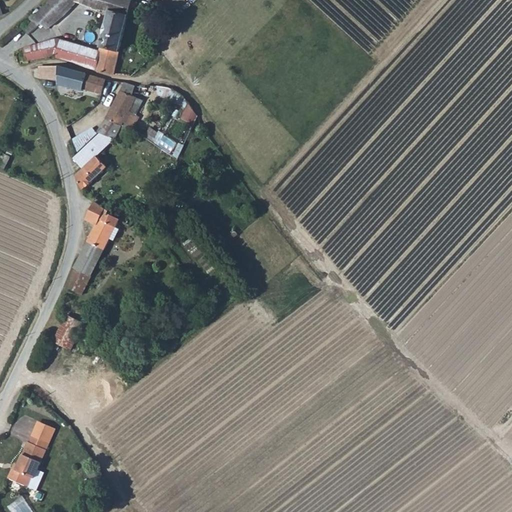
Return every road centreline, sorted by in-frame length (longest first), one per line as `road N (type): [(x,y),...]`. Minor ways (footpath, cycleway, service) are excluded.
road 1 (track): [(198,120),(334,289),(511,460)]
road 2 (unclassified): [(0,66),(30,85),(51,119),(73,218),(67,259),(0,406)]
